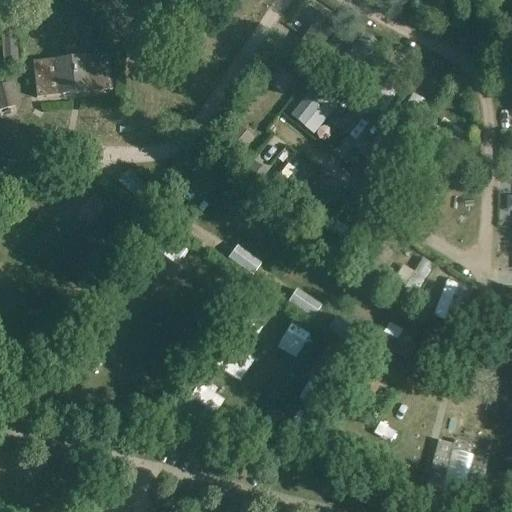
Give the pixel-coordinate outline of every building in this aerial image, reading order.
[(180,0),(163,0),(159,8),(177,19),(186,4),(180,0)] [(324,10),(298,47),(316,59),(342,22),(324,10)] [(2,24),(7,69),(16,68),(11,23),(2,24)] [(201,24),(188,34),(201,51),(214,41),(201,24)] [(364,36),(335,75),(349,86),(378,47),(364,36)] [(108,56),(32,64),(36,100),(112,92),(108,56)] [(280,68),(267,85),(278,93),(291,77),(280,68)] [(369,110),(383,119),(403,88),(389,79),(369,110)] [(319,118),(336,98),(316,81),(288,114),(298,123),(310,110),(319,118)] [(10,86),(0,88),(0,105),(14,102),(10,86)] [(418,97),(409,110),(419,117),(428,103),(418,97)] [(431,140),(454,159),(463,148),(458,144),(465,137),(449,124),(443,133),(439,130),(431,140)] [(228,141),(240,151),(250,137),(238,128),(228,141)] [(384,131),(371,150),(390,162),(403,144),(384,131)] [(410,155),(393,178),(404,187),(422,164),(410,155)] [(267,174),(253,163),(245,174),(259,185),(267,174)] [(312,175),(301,167),(297,172),(287,164),(272,183),(293,200),(312,175)] [(441,177),(419,204),(430,212),(451,185),(441,177)] [(364,242),(337,224),(329,236),(357,254),(364,242)] [(414,273),(404,267),(395,280),(406,287),(401,294),(413,301),(432,269),(421,262),(414,273)] [(469,287),(448,279),(434,315),(455,323),(469,287)] [(299,353),(309,335),(289,324),(279,343),(299,353)] [(381,331),(375,342),(409,361),(415,350),(381,331)] [(427,335),(420,368),(442,373),(450,341),(427,335)] [(374,368),(359,395),(371,402),(386,375),(374,368)] [(220,415),(230,395),(203,382),(193,402),(220,415)] [(477,504),(489,454),(439,442),(427,492),(477,504)]
